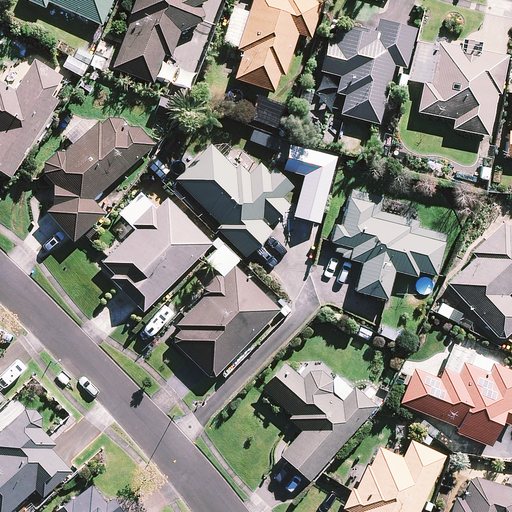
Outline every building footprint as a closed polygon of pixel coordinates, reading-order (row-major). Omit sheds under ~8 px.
[(26,0),(49,10),(51,4),(105,27),(117,0),(26,0)] [(139,0),(130,24),(133,25),(116,69),(157,85),(168,57),(174,59),(184,33),(206,24),(208,17),(203,5),(210,2),(209,0),(139,0)] [(256,0),(240,52),(247,54),(238,80),(278,93),(284,76),(288,78),(302,36),(314,40),(326,3),(315,0),(256,0)] [(344,116),(383,126),(398,68),(409,71),(420,30),(383,21),(379,33),(356,27),(355,31),(340,27),(336,42),(331,41),(323,72),(344,78),(339,95),(349,97),(344,116)] [(456,131),(492,138),(500,95),(504,96),(511,57),(484,52),(485,45),(465,41),(464,48),(441,44),(433,86),(426,84),(420,114),(458,121),(456,131)] [(91,55),(74,45),(62,66),(79,75),(91,55)] [(0,169),(14,179),(63,102),(54,97),(66,79),(38,61),(18,91),(0,79),(0,169)] [(115,92),(97,86),(91,106),(109,112),(115,92)] [(284,108),(259,97),(250,117),(276,128),(284,108)] [(176,100),(159,98),(157,116),(174,118),(176,100)] [(96,200),(159,147),(143,129),(131,127),(126,121),(112,120),(106,126),(104,123),(69,153),(60,153),(48,164),(48,175),(58,186),(57,207),(50,212),(77,243),(109,215),(96,200)] [(215,148),(181,182),(225,225),(221,230),(250,258),(275,232),(265,222),(267,220),(274,227),(294,207),(287,200),(298,189),(278,170),(273,175),(264,165),(253,177),(243,167),(239,172),(215,148)] [(441,277),(449,244),(412,235),(414,228),(374,218),(377,205),(352,199),(345,227),(338,225),(333,243),(341,245),(339,253),(346,254),(345,259),(365,264),(358,293),(391,301),(399,272),(421,278),(422,273),(441,277)] [(148,312),(216,246),(171,200),(159,212),(154,207),(135,226),(139,231),(105,264),(118,277),(115,279),(148,312)] [(511,227),(508,224),(475,254),(479,259),(451,285),(501,339),(509,339),(511,335),(511,296),(511,295),(511,227)] [(223,374),(285,311),(239,266),(227,279),(219,278),(206,290),(208,298),(180,327),(185,332),(179,338),(178,345),(211,377),(220,378),(223,374)] [(284,457),(312,482),(380,408),(358,388),(345,402),(337,395),(335,382),(325,373),(313,373),(306,381),(288,365),(265,390),(296,417),(293,421),(305,432),(284,457)] [(418,370),(403,405),(461,429),(459,434),(495,449),(511,408),(418,370)] [(0,407),(8,400),(0,391),(0,407)] [(0,511),(14,511),(38,491),(46,499),(75,472),(53,448),(55,446),(49,440),(51,438),(44,430),(45,429),(45,418),(38,411),(28,411),(0,436),(0,511)] [(424,511),(449,458),(414,442),(406,459),(383,449),(374,468),(370,467),(359,491),(355,490),(346,510),(350,511),(424,511)] [(511,511),(511,488),(479,478),(473,482),(467,502),(459,500),(455,511),(511,511)] [(125,511),(117,501),(111,505),(95,485),(60,511),(125,511)]
